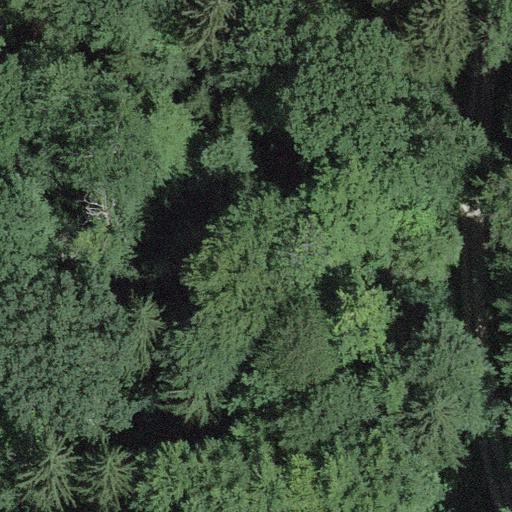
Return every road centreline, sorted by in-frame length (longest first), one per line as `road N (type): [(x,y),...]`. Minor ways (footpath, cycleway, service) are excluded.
road 1 (track): [(491,0),(475,326),(511,511)]
road 2 (track): [(0,61),(121,511)]
